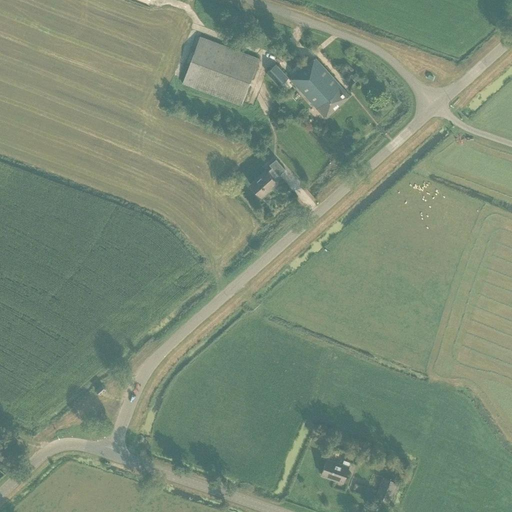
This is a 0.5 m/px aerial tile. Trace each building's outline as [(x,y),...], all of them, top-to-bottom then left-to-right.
[(241,106),(259,59),(200,37),(182,84),(241,106)] [(324,118),(349,96),(315,58),(307,65),(307,64),(290,79),(324,118)] [(279,86),(288,78),(275,64),(266,72),(279,86)] [(279,175),(285,170),(276,159),(269,165),(272,168),(267,172),(266,171),(251,185),(261,196),(277,182),(273,179),(278,174),(279,175)] [(99,394),(105,389),(102,385),(96,390),(99,394)] [(343,482),(350,462),(344,460),(342,465),(326,459),(321,474),(343,482)] [(390,501),(397,482),(384,477),(376,496),(390,501)]
